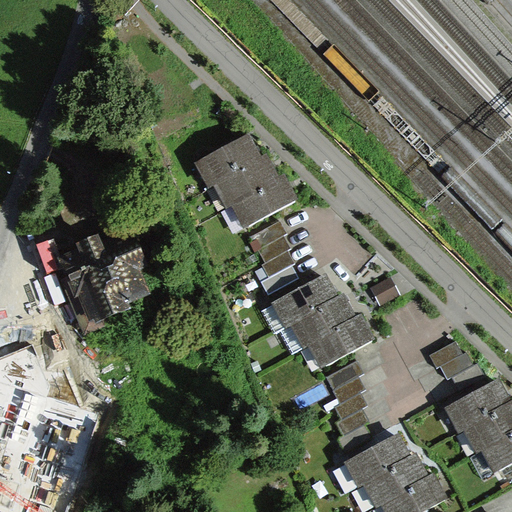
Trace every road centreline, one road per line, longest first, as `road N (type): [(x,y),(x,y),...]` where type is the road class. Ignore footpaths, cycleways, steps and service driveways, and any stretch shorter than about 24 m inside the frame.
road 1 (residential): [(167,0),(511,337)]
road 2 (residential): [(87,0),(0,236)]
